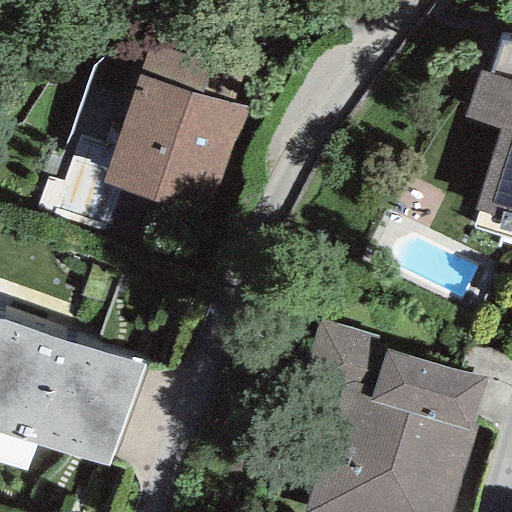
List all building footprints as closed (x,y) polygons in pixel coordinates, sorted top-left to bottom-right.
[(241,74),(151,41),(149,45),(99,181),(204,220),(246,106),(231,101),(241,74)] [(489,73),(478,69),(461,117),(500,130),(473,211),(477,212),(472,227),(511,240),(511,43),(502,41),(489,73)] [(388,340),(317,319),(301,374),(340,386),(301,511),(453,511),(479,426),(472,424),(469,432),(369,402),(386,348),(388,340)] [(0,432),(107,466),(142,365),(1,321),(0,321),(0,432)] [(486,378),(386,348),(369,402),(469,432),(472,424),(486,378)]
